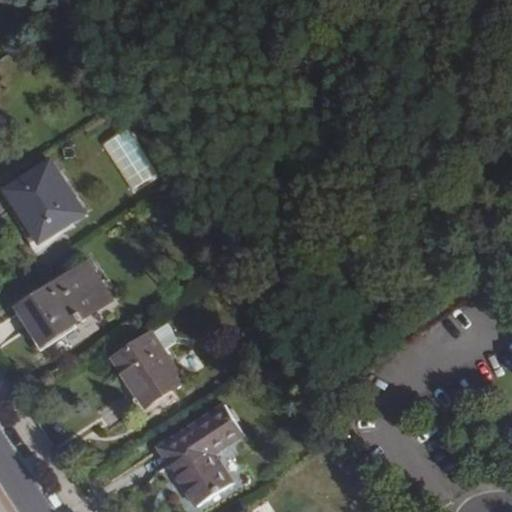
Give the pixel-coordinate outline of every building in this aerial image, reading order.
[(130,194),(158,179),(130,127),(102,142),(130,194)] [(86,211),(54,160),(9,188),(42,240),(86,211)] [(103,304),(82,271),(25,307),(46,341),(103,304)] [(118,376),(141,410),(186,380),(156,333),(118,358),(124,371),(118,376)] [(161,448),(199,505),(235,481),(218,452),(245,433),(227,405),(161,448)]
